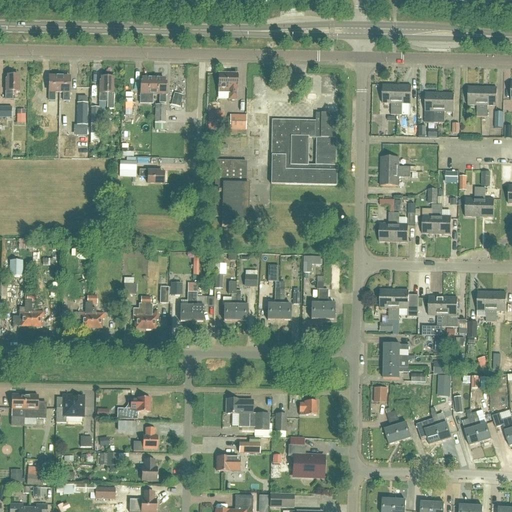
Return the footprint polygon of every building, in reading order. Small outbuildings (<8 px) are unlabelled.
[(237,91),(237,76),(218,75),(218,94),(229,94),(229,101),(236,101),(236,91),(237,91)] [(18,92),(19,77),(7,77),(7,80),(6,80),(6,100),(12,100),(12,92),(18,92)] [(59,93),(59,78),(49,78),(49,101),(54,101),(55,93),(59,93)] [(59,78),(59,93),(63,93),(63,102),(69,102),(69,78),(59,78)] [(100,82),(99,102),(106,102),(106,94),(107,94),(107,110),(114,110),(114,94),(112,94),(113,79),(101,79),(101,82),(100,82)] [(153,103),(153,95),(153,80),(142,80),(142,83),(140,83),(140,103),(153,103)] [(153,80),(153,95),(160,95),(159,104),(165,104),(166,84),(164,84),(164,80),(153,80)] [(397,117),(398,88),(383,87),(383,105),(392,106),(392,117),(397,117)] [(398,88),(397,117),(403,117),(403,106),(412,106),(412,88),(398,88)] [(483,119),(484,90),(469,89),(469,107),(478,107),(477,119),(483,119)] [(484,90),(483,119),(488,119),(488,108),(498,108),(498,90),(484,90)] [(178,108),(182,96),(174,94),(171,106),(178,108)] [(435,125),(440,125),(441,95),(426,95),(426,113),(426,124),(435,125)] [(441,95),(440,125),(445,125),(446,114),(455,114),(455,96),(441,95)] [(87,105),(77,104),(76,126),(86,126),(87,105)] [(164,124),(165,106),(154,106),(154,124),(164,124)] [(0,119),(11,119),(11,108),(0,107),(0,119)] [(91,109),(91,134),(99,135),(99,109),(91,109)] [(16,111),(16,124),(25,124),(24,111),(16,111)] [(503,130),(503,113),(495,113),(495,130),(503,130)] [(229,131),(245,131),(245,116),(229,116),(229,131)] [(312,186),(338,186),(339,126),(321,126),(321,121),(274,121),(274,133),(287,133),(287,140),(282,140),(282,138),(275,138),(274,184),(281,184),(281,171),(298,171),(297,182),(312,182),(312,186)] [(86,137),(86,126),(76,126),(76,137),(86,137)] [(121,150),(121,158),(133,158),(133,150),(121,150)] [(382,159),(381,174),(411,174),(411,169),(400,169),(400,160),(382,159)] [(135,163),(119,162),(119,171),(135,171),(135,163)] [(163,185),(164,174),(160,174),(160,172),(140,171),(140,178),(148,178),(148,185),(163,185)] [(411,174),(381,174),(381,188),(399,189),(399,179),(411,180),(411,174)] [(457,174),(445,174),(445,184),(457,184),(457,174)] [(480,219),(481,190),(476,189),(475,201),(466,201),(466,219),(480,219)] [(481,190),(480,219),(495,220),(495,202),(486,201),(487,190),(481,190)] [(429,191),(428,205),(437,206),(438,191),(429,191)] [(382,200),(381,205),(392,206),(392,212),(395,212),(396,201),(382,200)] [(422,236),(437,236),(438,207),(432,207),(432,218),(423,218),(422,236)] [(443,207),(438,207),(437,236),(451,236),(452,218),(443,218),(443,207)] [(394,244),(395,215),(389,215),(389,226),(380,226),(379,244),(394,244)] [(395,215),(394,244),(408,244),(409,226),(400,226),(400,215),(395,215)] [(322,259),(303,258),(302,274),(311,274),(311,266),(322,267),(322,259)] [(21,278),(22,262),(11,262),(11,278),(21,278)] [(215,265),(214,276),(222,276),(225,276),(225,266),(215,265)] [(277,283),(278,267),(267,267),(267,283),(277,283)] [(221,290),(222,276),(214,276),(214,290),(221,290)] [(256,288),(256,276),(255,276),(245,276),(243,276),(243,287),(256,288)] [(130,279),(130,277),(123,278),(123,296),(135,296),(135,286),(133,286),(133,279),(130,279)] [(235,322),(236,296),(236,293),(236,284),(229,283),(228,296),(231,296),(231,306),(224,306),(223,322),(235,322)] [(279,283),(277,283),(274,283),(274,305),(267,305),(267,321),(278,321),(279,283)] [(279,283),(278,321),(290,322),(290,306),(283,305),(284,295),(284,283),(279,283)] [(170,296),(180,296),(180,284),(170,284),(170,296)] [(167,305),(167,289),(159,288),(159,305),(167,305)] [(322,321),(323,291),(318,291),(318,304),(311,304),(311,320),(322,321)] [(323,291),(322,321),(334,321),(334,305),(327,305),(327,291),(323,291)] [(394,322),(395,292),(381,292),(380,310),(389,310),(389,322),(394,322)] [(409,293),(395,292),(394,322),(400,322),(400,310),(409,311),(409,319),(419,319),(419,297),(409,297),(409,293)] [(236,296),(235,322),(246,322),(247,306),(240,306),(240,293),(236,293),(236,296)] [(191,323),(192,294),(187,294),(187,307),(180,307),(180,323),(191,323)] [(192,294),(191,323),(203,323),(203,307),(196,307),(197,294),(192,294)] [(492,324),(492,295),(478,294),(477,312),(487,313),(486,324),(492,324)] [(492,295),(492,324),(497,324),(497,313),(506,313),(507,295),(492,295)] [(21,328),(31,328),(31,313),(31,303),(32,296),(27,296),(27,303),(25,303),(25,309),(19,309),(19,312),(19,318),(13,318),(13,324),(19,324),(19,327),(21,328)] [(92,329),(92,310),(92,304),(92,297),(87,297),(87,304),(84,304),(84,314),(74,314),(74,320),(82,321),(82,329),(92,329)] [(135,322),(135,330),(145,331),(146,299),(141,299),(141,305),(138,305),(138,310),(133,310),(133,312),(133,322),(135,322)] [(146,299),(145,331),(155,331),(155,322),(158,322),(158,313),(155,313),(154,315),(152,315),(152,305),(151,305),(151,299),(146,299)] [(442,338),(443,329),(444,299),(429,299),(429,317),(438,317),(438,329),(423,328),(422,337),(442,338)] [(444,299),(443,329),(458,329),(458,321),(451,321),(451,318),(457,318),(458,300),(444,299)] [(92,310),(92,329),(101,329),(102,321),(104,321),(104,314),(96,314),(96,310),(92,310)] [(31,313),(31,328),(41,328),(41,319),(43,320),(44,313),(31,313)] [(477,340),(477,323),(468,323),(468,339),(477,340)] [(400,358),(400,357),(401,351),(409,352),(409,346),(401,346),(384,346),(384,357),(400,358)] [(409,358),(400,357),(400,358),(384,357),(384,369),(400,369),(400,363),(409,363),(409,358)] [(485,360),(478,363),(480,369),(487,366),(485,360)] [(445,364),(435,364),(434,375),(444,376),(445,364)] [(409,369),(400,369),(384,369),(383,380),(400,380),(400,374),(409,374),(409,369)] [(425,384),(426,375),(411,375),(411,383),(425,384)] [(439,377),(438,390),(451,390),(451,378),(439,377)] [(374,400),(379,400),(379,404),(387,404),(387,390),(375,389),(374,400)] [(12,396),(12,419),(25,419),(25,397),(12,396)] [(45,420),(45,404),(38,404),(38,397),(25,397),(25,419),(45,420)] [(83,418),(83,398),(63,397),(63,409),(56,409),(56,424),(66,424),(66,417),(83,418)] [(150,414),(150,399),(137,399),(137,401),(130,401),(130,410),(117,410),(117,421),(137,421),(137,413),(150,414)] [(238,416),(238,427),(238,429),(249,429),(254,429),(254,431),(269,432),(269,416),(252,415),(252,402),(239,401),(226,401),(226,415),(232,416),(238,416)] [(317,417),(317,403),(304,403),(304,405),(299,405),(299,417),(317,417)] [(97,410),(96,418),(105,418),(105,410),(97,410)] [(481,444),(472,415),(471,411),(466,412),(471,430),(465,432),(470,447),(481,444)] [(392,414),(401,443),(412,439),(407,424),(400,426),(396,412),(392,414)] [(436,413),(431,414),(441,443),(452,439),(447,424),(444,414),(437,416),(436,413)] [(472,415),(481,444),(492,440),(487,425),(480,427),(477,417),(476,413),(472,415)] [(385,431),(389,446),(401,443),(392,414),(387,415),(391,429),(385,431)] [(430,447),(441,443),(431,414),(427,416),(431,429),(425,431),(430,447)] [(274,415),(274,433),(285,433),(285,416),(274,415)] [(511,446),(511,418),(502,422),(500,415),(492,417),(496,429),(503,427),(505,432),(510,448),(511,446)] [(155,437),(155,429),(145,429),(145,437),(143,437),(143,443),(133,443),(133,453),(143,453),(143,450),(157,450),(157,437),(155,437)] [(91,449),(91,439),(81,438),(81,448),(91,449)] [(260,455),(260,445),(258,445),(249,444),(239,444),(239,454),(260,455)] [(323,479),(324,458),(304,458),(304,448),(287,447),(287,458),(292,458),(292,477),(308,477),(308,479),(323,479)] [(118,467),(118,455),(99,455),(99,467),(118,467)] [(280,465),(280,457),(272,457),(272,464),(280,465)] [(239,473),(239,459),(230,459),(217,458),(217,473),(229,473),(239,473)] [(154,469),(154,461),(145,461),(144,469),(142,469),(141,482),(156,482),(156,469),(154,469)] [(73,473),(63,473),(63,482),(73,482),(73,473)] [(42,487),(42,477),(38,476),(27,476),(26,486),(42,487)] [(83,486),(83,494),(90,494),(94,494),(94,500),(114,501),(114,489),(95,489),(95,486),(83,486)] [(402,496),(401,500),(406,500),(407,489),(395,488),(395,495),(402,496)] [(155,511),(156,501),(153,501),(153,493),(144,493),(144,496),(141,496),(141,507),(138,507),(136,509),(136,511),(155,511)] [(292,509),(293,495),(269,495),(269,509),(292,509)] [(252,511),(253,498),(240,498),(239,508),(235,508),(235,511),(215,511),(252,511)] [(393,511),(394,501),(383,500),(382,511),(393,511)] [(405,511),(406,501),(394,501),(393,511),(405,511)] [(119,511),(128,510),(127,503),(118,504),(119,511)] [(432,511),(433,504),(421,503),(420,511),(432,511)]
